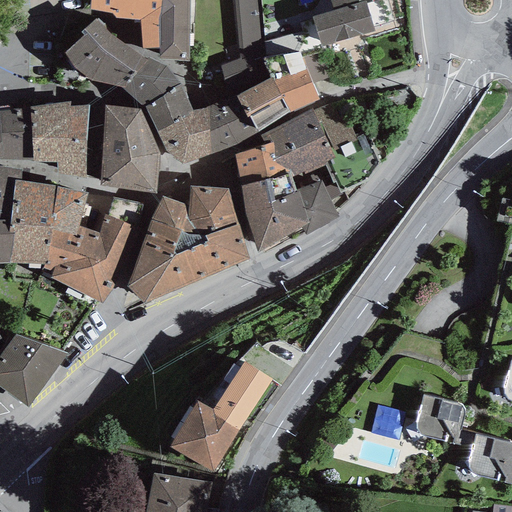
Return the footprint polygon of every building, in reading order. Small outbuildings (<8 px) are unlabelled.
[(90,0),(89,7),(113,11),(116,16),(141,18),(142,46),(158,45),(160,0),(90,0)] [(160,0),(158,45),(158,57),(189,60),(190,0),(160,0)] [(258,0),(234,0),(239,57),(242,58),(253,56),(254,59),(264,57),(258,0)] [(331,0),(334,9),(312,15),(321,45),(374,29),(373,25),(366,3),(365,0),(363,0),(358,2),(357,0),(331,0)] [(386,0),(375,0),(366,3),(373,25),(392,20),(386,0)] [(110,32),(96,17),(81,29),(84,33),(64,50),(74,65),(91,79),(111,92),(120,84),(146,59),(110,32)] [(299,50),(264,57),(271,75),(290,111),(319,98),(299,50)] [(149,56),(146,59),(120,84),(145,104),(178,81),(165,64),(149,56)] [(239,57),(220,65),(228,93),(260,79),(254,59),(253,56),(242,58),(239,57)] [(271,75),(236,93),(257,131),(290,111),(271,75)] [(192,109),(178,81),(145,104),(157,129),(173,121),(172,118),(192,109)] [(257,131),(236,93),(234,94),(207,105),(209,153),(237,142),(256,132),(257,131)] [(338,99),(312,110),(331,150),(356,139),(354,135),(338,99)] [(70,100),(30,106),(32,159),(57,160),(57,173),(85,177),(89,104),(70,104),(70,100)] [(140,108),(105,104),(100,183),(156,192),(160,151),(140,108)] [(207,105),(192,109),(172,118),(173,121),(157,129),(166,149),(183,162),(209,153),(207,105)] [(30,106),(0,109),(0,126),(3,154),(0,154),(0,159),(32,159),(30,106)] [(260,134),(264,143),(272,141),(278,174),(288,171),(290,176),(324,161),(334,157),(331,150),(312,110),(311,108),(260,134)] [(356,139),(331,150),(334,157),(324,161),(328,168),(331,166),(343,191),(365,182),(381,163),(367,131),(354,135),(356,139)] [(264,143),(235,153),(241,184),(278,174),(272,141),(264,143)] [(3,165),(0,164),(0,218),(9,218),(15,179),(20,180),(22,168),(3,165)] [(278,174),(241,184),(244,210),(257,250),(300,225),(308,220),(298,190),(294,191),(290,176),(288,171),(278,174)] [(321,178),(298,190),(308,220),(300,225),(305,234),(338,215),(321,178)] [(20,180),(15,179),(9,218),(7,232),(14,232),(8,262),(44,262),(47,262),(51,228),(75,234),(87,191),(20,180)] [(238,223),(226,187),(190,184),(187,204),(186,215),(205,233),(238,223)] [(186,215),(187,204),(162,195),(149,220),(127,283),(173,253),(186,215)] [(143,204),(112,196),(107,216),(103,213),(97,232),(78,224),(75,234),(51,228),(47,262),(44,262),(43,266),(53,270),(51,276),(102,301),(112,287),(141,228),(136,227),(143,204)] [(0,262),(8,262),(14,232),(7,232),(9,218),(0,218),(0,262)] [(248,257),(238,223),(205,233),(208,238),(173,253),(127,283),(145,302),(248,257)] [(16,333),(0,354),(0,385),(26,406),(67,351),(16,333)] [(272,379),(243,360),(212,409),(197,399),(169,444),(212,472),(272,379)] [(456,403),(423,394),(416,418),(416,423),(417,428),(418,432),(420,434),(424,435),(471,447),(475,433),(460,429),(462,419),(463,414),(463,410),(462,407),(459,405),(456,403)] [(511,443),(510,442),(475,433),(471,447),(468,458),(468,463),(469,467),(472,471),(475,473),(479,475),(497,478),(497,480),(511,483),(511,443)] [(206,511),(211,482),(152,472),(144,511),(206,511)]
